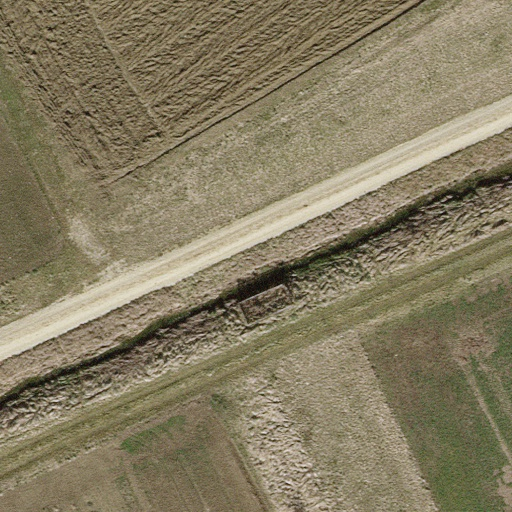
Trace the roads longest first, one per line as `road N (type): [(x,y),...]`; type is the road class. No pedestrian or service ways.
road 1 (track): [(0,342),(511,106)]
road 2 (track): [(511,242),(0,476)]
road 3 (track): [(112,290),(0,75)]
